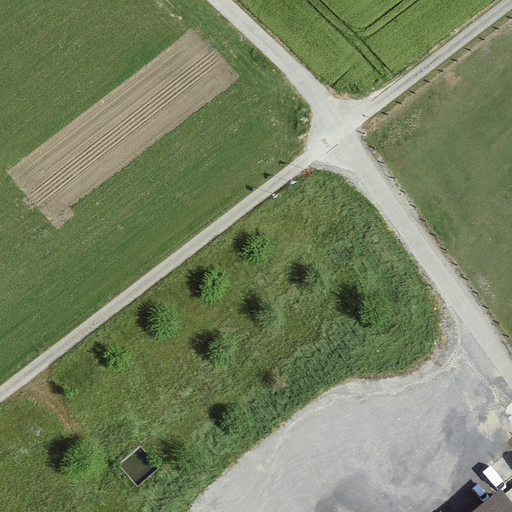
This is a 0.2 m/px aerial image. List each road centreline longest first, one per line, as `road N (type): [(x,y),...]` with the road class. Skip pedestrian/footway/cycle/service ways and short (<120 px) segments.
road 1 (track): [(0,392),(509,0)]
road 2 (track): [(209,0),(340,128),(511,383)]
